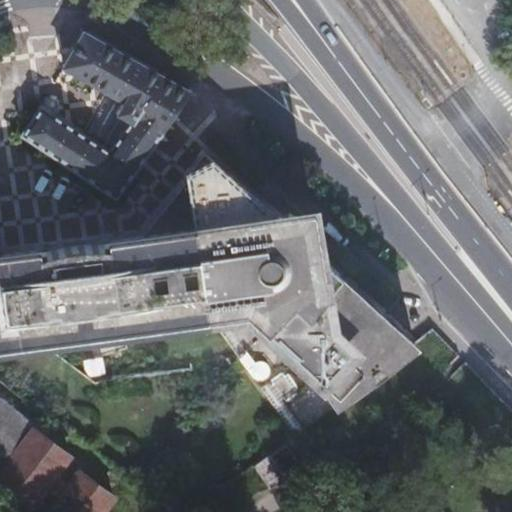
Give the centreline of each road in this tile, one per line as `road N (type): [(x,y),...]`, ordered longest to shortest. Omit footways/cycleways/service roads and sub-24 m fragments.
road 1 (primary): [(237,92),(439,281),(492,319)]
road 2 (primary): [(339,126),(492,319)]
road 3 (primary): [(213,0),(339,126)]
road 4 (primary): [(237,92),(91,0)]
road 5 (primary): [(446,198),(366,133),(315,127)]
road 6 (primary): [(446,198),(362,89)]
